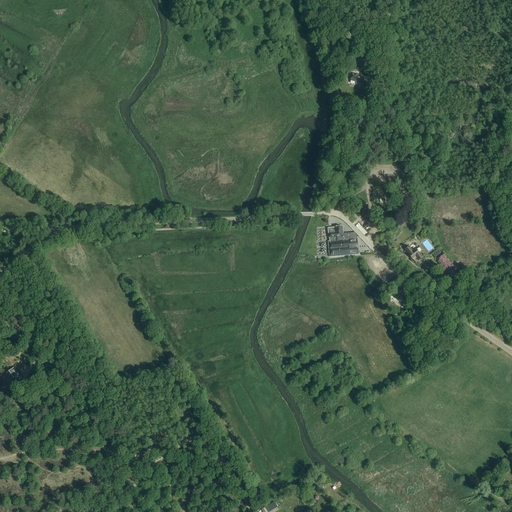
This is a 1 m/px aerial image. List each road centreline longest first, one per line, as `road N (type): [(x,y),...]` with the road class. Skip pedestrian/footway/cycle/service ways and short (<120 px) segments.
road 1 (track): [(28,254),(63,317),(82,380),(135,459),(151,460)]
road 2 (unclassified): [(511,352),(401,274),(335,214)]
road 3 (track): [(333,214),(371,99),(389,0)]
road 4 (track): [(69,227),(287,215)]
road 5 (track): [(250,511),(230,470),(200,437),(151,460)]
road 6 (track): [(316,9),(345,119),(362,133)]
road 7 (track): [(378,227),(397,215),(401,187),(384,176),(368,186),(375,221)]
